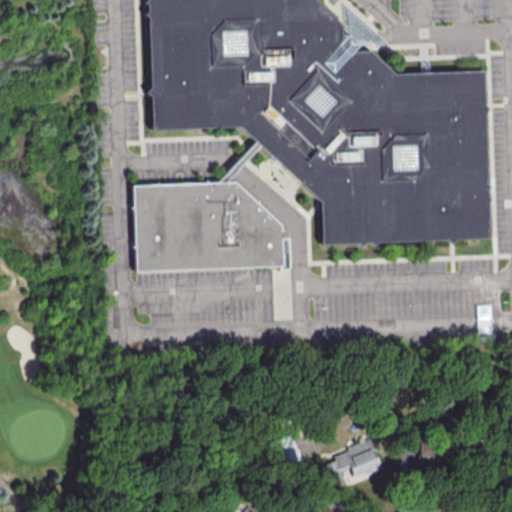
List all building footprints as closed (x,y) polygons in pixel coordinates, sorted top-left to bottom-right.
[(146,0),(143,2),(146,5),(146,11),(143,15),(147,17),(149,88),(145,93),(149,96),(151,130),(239,127),(255,142),(259,146),(319,202),(321,245),(357,243),(361,246),(363,243),(370,243),(373,246),(375,243),(446,240),(450,245),(455,240),(488,239),(486,203),(490,200),(486,197),(486,190),(489,187),(486,184),(483,114),(488,110),(483,105),(481,71),(394,74),(369,51),(352,52),(340,41),(340,24),(314,0),(146,0)] [(255,142),(231,167),(217,183),(225,183),(237,169),(259,146),(255,142)] [(131,186),(134,272),(281,266),(280,239),(286,239),(285,232),(280,232),(279,225),(233,182),(225,183),(217,183),(131,186)] [(489,304),(475,304),(475,334),(489,334),(489,304)] [(301,467),(290,433),(269,440),(280,474),(301,467)] [(379,467),(369,441),(319,459),(327,479),(348,471),(351,477),(379,467)]
